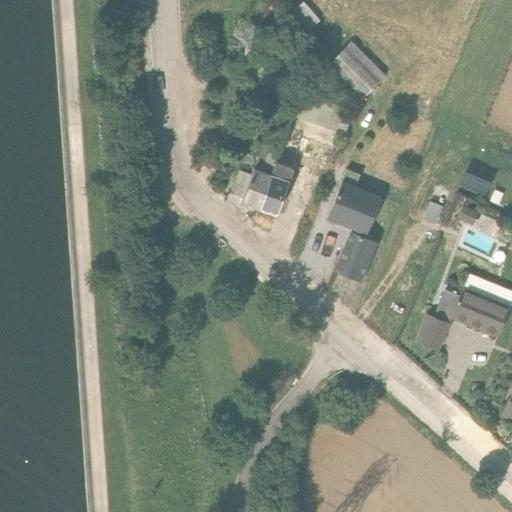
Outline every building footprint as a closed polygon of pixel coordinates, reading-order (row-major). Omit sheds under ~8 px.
[(305,0),(295,9),(311,28),(322,19),(306,0),(305,0)] [(347,43),(327,63),(360,96),(381,76),(347,43)] [(252,169),(242,204),(260,210),(285,132),(271,126),(263,144),(254,170),(252,169)] [(285,132),(260,210),(277,216),(292,170),(325,181),(336,151),(285,132)] [(489,170),(462,172),(463,183),(490,182),(489,170)] [(359,178),(344,172),(327,218),(352,230),(334,273),(359,283),(376,240),(366,236),(382,196),(356,186),(359,178)] [(461,216),(475,220),(479,208),(465,204),(461,216)] [(425,315),(413,343),(439,353),(451,320),(497,339),(511,300),(511,292),(467,274),(458,297),(443,291),(433,318),(425,315)] [(511,394),(500,418),(511,423),(511,430),(511,432),(511,394)]
